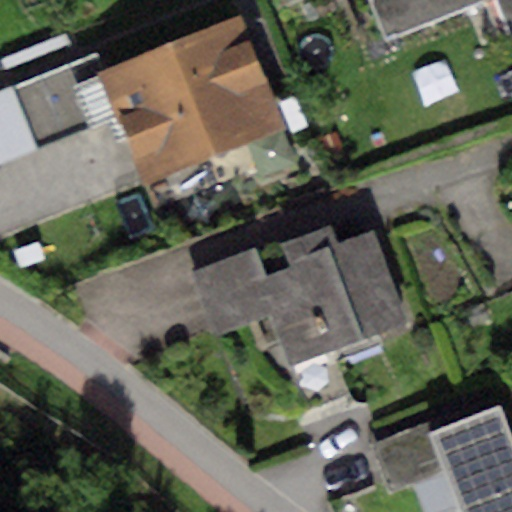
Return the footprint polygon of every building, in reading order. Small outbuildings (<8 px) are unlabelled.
[(511,0),(369,0),(386,40),(484,0),(497,0),(511,34),(511,0)] [(237,22),(101,73),(117,116),(144,187),(280,136),(237,22)] [(94,57),(10,89),(34,148),(117,116),(101,73),(94,57)] [(0,161),(34,148),(10,89),(0,93),(0,161)] [(288,264),(253,277),(268,317),(289,376),(409,332),(372,232),(333,246),(326,228),(281,245),(288,264)] [(268,317),(253,277),(245,253),(189,273),(212,337),(268,317)] [(511,511),(511,433),(502,407),(428,436),(444,476),(457,511),(511,511)] [(444,476),(428,436),(424,424),(368,445),(388,497),(444,476)]
